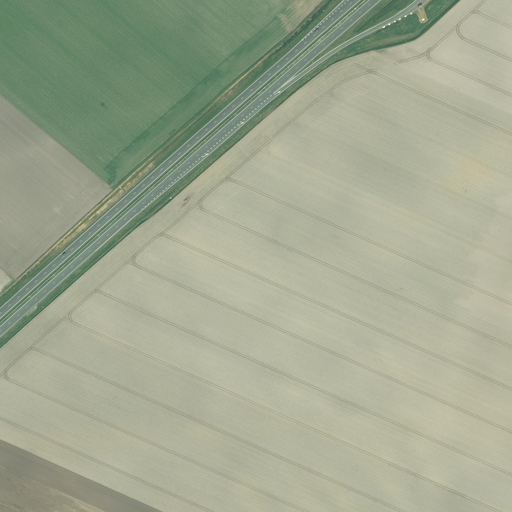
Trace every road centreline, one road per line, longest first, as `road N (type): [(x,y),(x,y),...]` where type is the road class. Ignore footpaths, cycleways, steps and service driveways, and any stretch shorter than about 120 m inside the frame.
road 1 (trunk): [(353,0),(0,313)]
road 2 (trunk): [(0,331),(258,102)]
road 3 (trunk): [(258,102),(375,0)]
road 4 (trunk): [(258,102),(386,22)]
